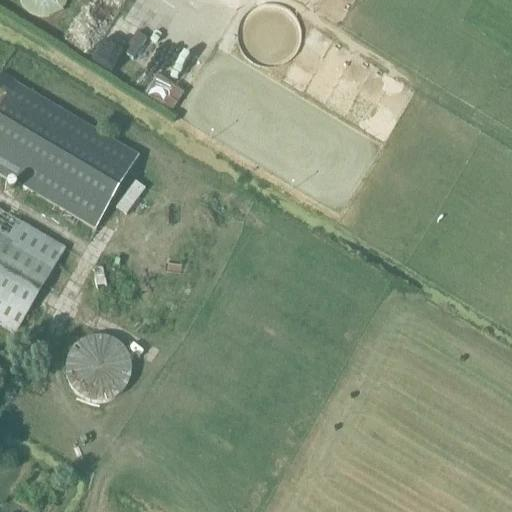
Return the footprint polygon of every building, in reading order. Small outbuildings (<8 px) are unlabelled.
[(9,0),(13,5),(17,8),(21,10),(27,13),(30,13),(36,13),(41,12),(45,10),(50,6),(53,3),(55,0),(9,0)] [(134,62),(147,41),(137,35),(124,55),(134,62)] [(96,232),(139,160),(15,86),(16,84),(2,75),(0,79),(0,92),(8,98),(0,111),(0,177),(19,189),(20,188),(96,232)] [(0,212),(0,326),(16,336),(65,251),(0,212)] [(114,368),(114,367),(114,360),(112,355),(109,350),(105,345),(100,341),(95,339),(89,337),(83,337),(79,337),(71,340),(66,343),(62,346),(58,350),(56,356),(54,362),(53,368),(54,374),(56,380),(59,385),(63,390),(67,393),(72,395),(78,397),(84,398),(90,397),(96,395),(100,393),(105,390),(109,385),(112,380),(114,374),(114,368)]
